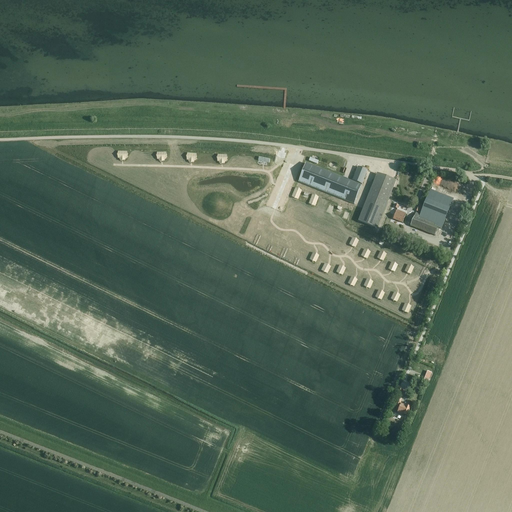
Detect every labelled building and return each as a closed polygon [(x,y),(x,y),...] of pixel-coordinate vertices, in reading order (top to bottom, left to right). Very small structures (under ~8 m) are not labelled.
[(354,205),(362,186),(306,164),(298,182),(354,205)] [(362,185),(367,171),(358,167),(352,181),(362,185)] [(396,182),(377,175),(358,221),(377,229),(396,182)] [(443,225),(453,199),(430,190),(420,215),(416,213),(410,226),(435,236),(440,223),(443,225)] [(402,223),(406,214),(397,210),(393,220),(402,223)] [(395,406),(399,407),(397,412),(406,416),(410,409),(400,405),(400,404),(402,400),(398,398),(395,406)]
